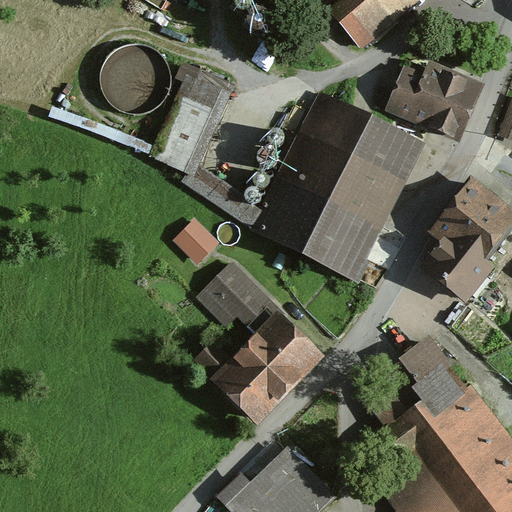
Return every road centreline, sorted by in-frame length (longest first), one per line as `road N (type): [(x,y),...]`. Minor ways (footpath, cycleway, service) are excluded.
road 1 (track): [(192,511),(345,345),(349,511)]
road 2 (unclassified): [(511,37),(493,96),(397,284),(345,345)]
